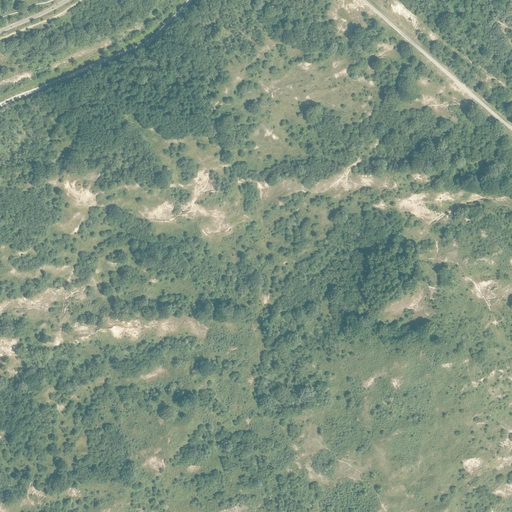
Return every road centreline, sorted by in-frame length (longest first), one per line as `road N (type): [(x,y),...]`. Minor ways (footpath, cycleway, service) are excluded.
road 1 (track): [(0,105),(148,43),(189,0)]
road 2 (track): [(511,124),(363,0)]
